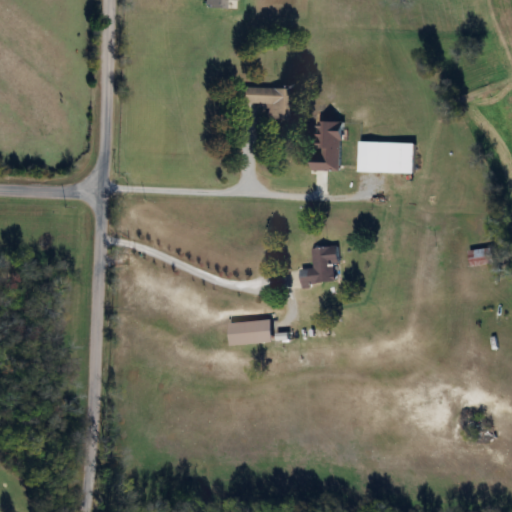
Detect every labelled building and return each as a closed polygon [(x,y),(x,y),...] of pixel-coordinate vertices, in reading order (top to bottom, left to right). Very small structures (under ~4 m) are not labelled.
[(241,103),(266,104),(265,118),(288,119),(289,88),(242,87),(241,103)] [(358,172),(415,173),(415,142),(358,141),(358,172)] [(312,248),(314,267),(300,269),(302,287),(336,283),(334,263),(340,263),(338,245),(312,248)] [(495,263),(493,247),(468,250),(470,267),(495,263)] [(229,323),(231,346),(274,342),(272,320),(229,323)]
